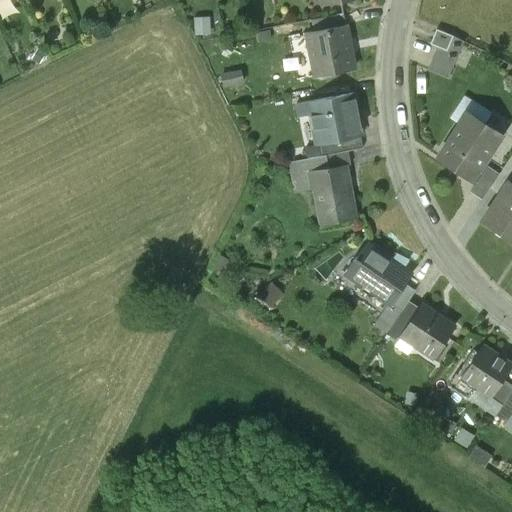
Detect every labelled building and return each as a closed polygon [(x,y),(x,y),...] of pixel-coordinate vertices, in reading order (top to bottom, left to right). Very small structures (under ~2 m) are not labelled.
[(313,32),(346,26),(343,14),(311,20),(313,32)] [(354,68),(346,26),(313,32),(307,33),(315,76),(354,68)] [(452,37),(436,29),(429,44),(436,47),(446,51),(452,37)] [(291,33),(294,52),(306,49),(302,31),(291,33)] [(463,42),(456,38),(452,37),(446,51),(436,47),(427,69),(447,78),(463,42)] [(361,136),(353,93),(309,101),(317,145),(320,144),(361,136)] [(482,124),(489,113),(465,97),(450,118),(459,124),(464,116),(480,127),(482,124)] [(470,181),(500,136),(482,124),(480,127),(464,116),(459,124),(437,157),(453,168),(452,169),(470,181)] [(363,148),(361,136),(320,144),(322,156),(326,155),(348,151),(363,148)] [(317,145),(305,148),(307,159),(322,156),(320,144),(317,145)] [(351,165),(348,151),(326,155),(328,168),(346,164),(346,166),(351,165)] [(288,163),(293,190),(312,186),(310,171),(328,168),(326,155),(322,156),(307,159),(288,163)] [(499,195),(505,185),(507,186),(511,178),(511,156),(511,155),(498,175),(489,189),(499,195)] [(328,168),(310,171),(312,186),(313,190),(314,190),(321,225),(356,219),(346,166),(346,164),(328,168)] [(489,189),(498,175),(486,167),(469,193),(481,201),(489,189)] [(511,240),(511,189),(507,186),(505,185),(499,195),(482,221),(511,240)] [(356,257),(344,274),(360,285),(361,284),(392,305),(405,285),(412,274),(367,244),(357,258),(356,257)] [(415,291),(405,285),(392,305),(402,311),(408,302),(415,291)] [(418,308),(408,302),(402,311),(386,334),(397,341),(403,331),(418,308)] [(418,308),(403,331),(418,341),(415,346),(433,358),(452,329),(434,317),(435,315),(420,305),(418,308)] [(461,376),(456,373),(448,385),(469,399),(476,388),(489,397),(491,397),(503,379),(511,365),(482,345),(461,376)] [(511,384),(503,379),(491,397),(489,397),(487,401),(500,409),(511,390),(511,384)] [(476,388),(469,399),(495,416),(496,415),(500,409),(487,401),(489,397),(476,388)] [(511,390),(500,409),(496,415),(508,423),(511,416),(511,390)] [(470,435),(460,429),(453,441),(463,447),(470,435)] [(475,447),(468,457),(483,467),(490,457),(475,447)]
